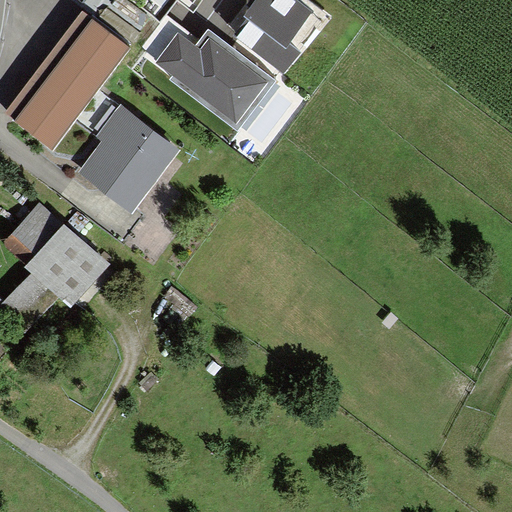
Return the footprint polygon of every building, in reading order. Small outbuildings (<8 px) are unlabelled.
[(328,12),(311,0),(249,0),(253,2),(235,26),(287,65),(328,12)] [(92,12),(15,115),(51,142),(128,39),(92,12)] [(194,36),(179,25),(157,53),(173,66),(169,70),(238,123),(277,72),(207,19),(194,36)] [(102,137),(80,167),(136,206),(182,141),(121,98),(96,133),(102,137)] [(40,198),(3,241),(30,265),(3,296),(0,293),(0,326),(16,340),(58,292),(70,303),(109,258),(40,198)]
